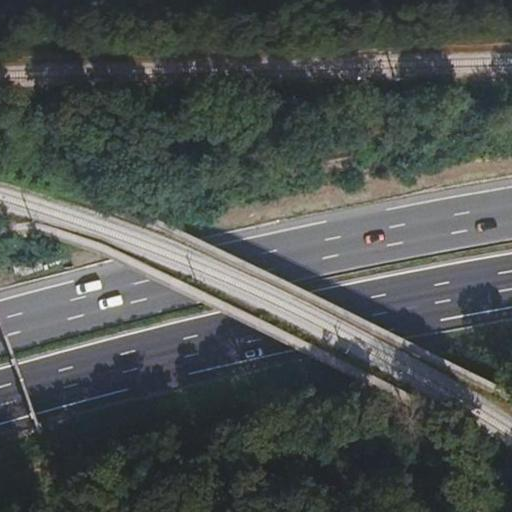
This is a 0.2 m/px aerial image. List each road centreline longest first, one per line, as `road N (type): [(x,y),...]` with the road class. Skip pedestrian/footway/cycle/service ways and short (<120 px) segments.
road 1 (motorway): [(0,400),(281,321),(511,282)]
road 2 (motorway): [(511,218),(139,293),(0,330)]
road 3 (track): [(0,490),(366,396)]
road 4 (track): [(511,356),(366,396)]
